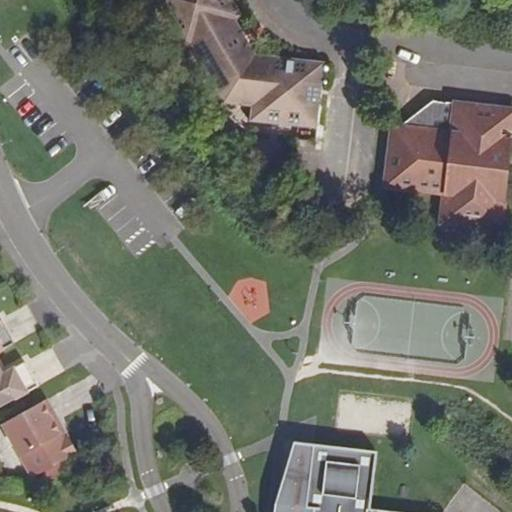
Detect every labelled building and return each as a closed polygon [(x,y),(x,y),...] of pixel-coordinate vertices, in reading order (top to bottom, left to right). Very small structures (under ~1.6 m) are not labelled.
[(253,118),(314,125),(322,64),(254,57),(251,51),(263,44),(248,18),(235,25),(232,19),(239,16),(229,0),(158,0),(185,46),(191,42),(226,100),(255,103),(253,118)] [(501,231),(511,143),(511,109),(440,101),(438,111),(433,111),(418,122),(417,128),(400,126),(392,125),(385,186),(444,194),(441,224),(501,231)] [(440,101),(433,101),(400,126),(417,128),(418,122),(433,111),(438,111),(440,101)] [(192,321),(208,305),(165,264),(150,280),(192,321)] [(0,351),(18,342),(4,318),(0,319),(0,351)] [(0,407),(42,384),(28,360),(13,368),(12,375),(5,373),(0,364),(0,407)] [(61,419),(45,391),(1,416),(31,470),(75,445),(66,429),(62,431),(56,422),(61,419)] [(66,429),(61,419),(56,422),(62,431),(66,429)] [(375,511),(382,447),(291,438),(284,511),(375,511)]
